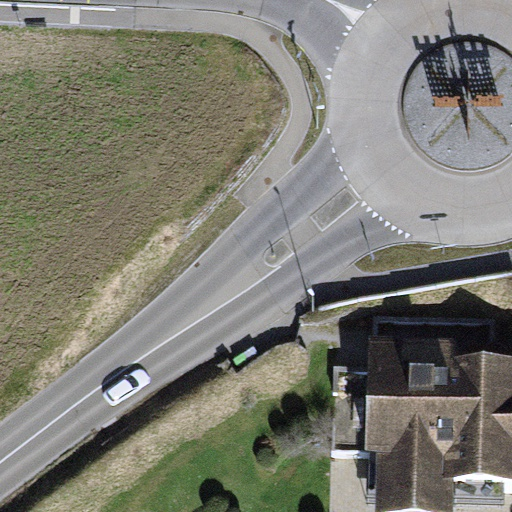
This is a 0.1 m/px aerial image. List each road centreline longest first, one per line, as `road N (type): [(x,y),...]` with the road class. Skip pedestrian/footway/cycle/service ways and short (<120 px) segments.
road 1 (secondary): [(386,172),(0,467)]
road 2 (secondary): [(392,37),(365,89),(371,147),(386,172)]
road 3 (secondary): [(386,172),(413,197),(448,211),(511,202)]
road 4 (secondary): [(511,13),(475,3),(445,6),(392,37)]
